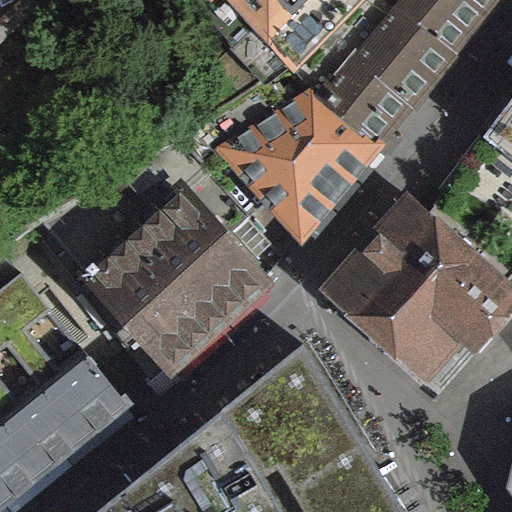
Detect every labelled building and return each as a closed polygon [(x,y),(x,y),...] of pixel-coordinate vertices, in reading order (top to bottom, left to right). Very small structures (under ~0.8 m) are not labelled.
[(178,0),(229,57),(294,0),(178,0)] [(397,0),(388,12),(451,65),(502,4),(496,0),(397,0)] [(306,108),(369,161),(451,65),(388,12),(306,108)] [(511,100),(430,210),(511,285),(511,100)] [(213,163),(290,249),(369,161),(306,108),(297,101),(213,163)] [(276,274),(198,186),(82,287),(160,376),(276,274)] [(511,285),(430,210),(415,196),(323,296),(437,401),(511,318),(511,285)] [(0,290),(0,509),(136,398),(28,267),(0,290)] [(110,511),(410,511),(310,347),(174,460),(110,511)] [(511,462),(503,492),(511,507),(511,462)]
